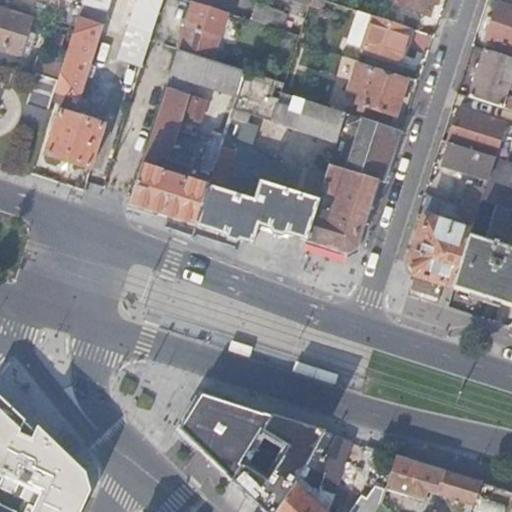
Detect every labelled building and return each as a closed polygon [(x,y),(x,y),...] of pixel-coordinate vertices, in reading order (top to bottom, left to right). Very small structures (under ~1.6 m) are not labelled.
[(83,0),(81,7),(106,15),(110,0),(83,0)] [(119,59),(142,66),(162,0),(139,0),(128,35),(125,35),(119,59)] [(303,7),(310,9),(312,0),(298,0),(304,2),(303,7)] [(435,7),(437,0),(403,0),(401,5),(430,15),(433,6),(435,7)] [(56,2),(51,19),(67,24),(71,9),(62,6),(63,4),(56,2)] [(179,50),(213,60),(227,13),(194,3),(179,50)] [(257,3),(252,20),(278,28),(283,11),(257,3)] [(511,9),(498,4),(486,41),(511,49),(511,9)] [(78,19),(102,26),(106,15),(81,7),(80,12),(78,19)] [(0,10),(0,50),(18,57),(30,22),(0,10)] [(369,14),(357,10),(346,41),(360,46),(369,14)] [(70,25),(75,27),(78,19),(80,12),(76,11),(73,18),(72,18),(70,25)] [(405,46),(410,28),(369,14),(360,46),(359,47),(406,62),(411,48),(405,46)] [(75,27),(64,64),(58,80),(55,91),(61,93),(79,99),(79,97),(86,99),(91,84),(84,82),(102,26),(78,19),(75,27)] [(193,82),(238,96),(246,71),(226,65),(213,60),(179,50),(171,75),(193,82)] [(511,58),(485,50),(470,97),(511,110),(511,97),(506,96),(511,78),(511,58)] [(39,57),(34,72),(37,73),(58,80),(64,64),(39,57)] [(370,68),(354,116),(391,128),(407,80),(370,68)] [(238,96),(234,109),(244,112),(337,142),(341,131),(347,114),(283,93),(286,84),(246,71),(238,96)] [(22,120),(44,127),(52,101),(53,96),(55,91),(58,80),(37,73),(22,120)] [(171,75),(167,88),(189,95),(192,84),(193,82),(171,75)] [(167,88),(143,165),(176,175),(179,167),(167,163),(172,151),(181,120),(186,122),(187,118),(201,123),(207,103),(208,101),(189,95),(167,88)] [(53,96),(52,101),(62,104),(64,99),(60,98),(53,96)] [(234,109),(232,117),(241,121),(244,112),(234,109)] [(459,111),(449,143),(496,158),(505,126),(459,111)] [(60,112),(46,155),(91,169),(105,126),(60,112)] [(341,131),(354,135),(344,170),(329,165),(318,201),(305,240),(348,254),(358,248),(380,181),(366,176),(368,171),(388,177),(403,131),(391,128),(354,116),(347,114),(341,131)] [(209,186),(196,227),(254,246),(260,225),(305,240),(318,201),(280,189),(287,167),(267,160),(260,182),(255,180),(262,159),(263,154),(239,147),(243,134),(241,134),(245,122),(241,121),(232,117),(226,135),(214,172),(209,186)] [(202,168),(214,172),(226,135),(214,131),(202,168)] [(496,158),(449,143),(442,166),(488,182),(496,158)] [(176,175),(191,180),(197,159),(172,151),(167,163),(179,167),(176,175)] [(511,163),(496,158),(488,182),(486,190),(483,200),(511,208),(511,163)] [(267,160),(262,159),(255,180),(260,182),(267,160)] [(130,206),(196,227),(209,186),(191,180),(176,175),(143,165),(130,206)] [(409,264),(416,277),(444,286),(455,289),(471,239),(483,200),(486,190),(471,186),(461,216),(468,218),(464,229),(424,216),(409,264)] [(494,246),(471,239),(455,289),(511,307),(511,251),(499,248),(500,244),(495,243),(494,246)] [(416,277),(410,295),(438,304),(444,286),(416,277)] [(315,450),(325,432),(202,392),(190,411),(179,429),(188,438),(232,480),(265,429),(315,450)] [(0,461),(4,466),(26,421),(0,397),(0,396),(0,461)] [(0,511),(17,511),(7,507),(41,436),(26,421),(4,466),(0,474),(0,511)] [(331,499),(352,440),(325,432),(315,450),(304,470),(302,473),(295,483),(280,505),(275,511),(324,511),(306,494),(315,485),(329,490),(326,498),(331,499)] [(258,490),(280,505),(295,483),(302,473),(304,470),(281,455),(258,490)] [(428,491),(437,468),(396,455),(385,488),(424,501),(428,491)] [(437,494),(446,471),(437,468),(428,491),(437,494)] [(473,506),(482,482),(446,471),(437,494),(473,506)] [(395,497),(384,493),(379,508),(390,511),(395,497)]
